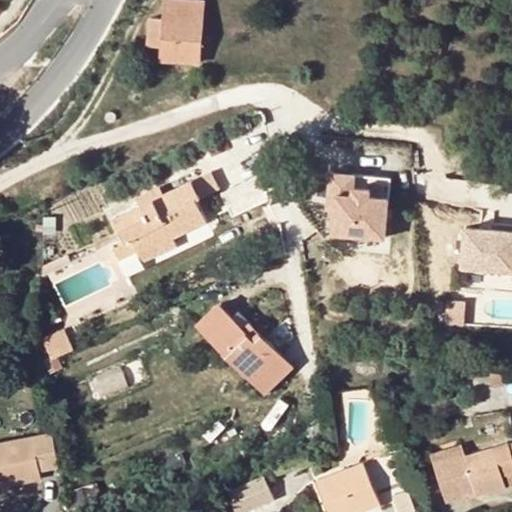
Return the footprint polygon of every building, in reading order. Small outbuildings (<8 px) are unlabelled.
[(206,4),(168,1),(167,22),(152,21),(150,49),(164,49),(163,63),(202,66),(206,4)] [(217,72),(209,71),(209,82),(216,83),(217,72)] [(337,191),(353,194),(356,173),(333,170),(330,190),(337,191)] [(219,188),(212,172),(192,181),(199,197),(219,188)] [(383,239),(392,179),(356,173),(353,194),(337,191),(334,209),(327,208),(324,231),(383,239)] [(265,178),(224,188),(230,212),(271,203),(265,178)] [(156,199),(152,190),(138,197),(142,206),(116,218),(125,239),(130,236),(138,254),(157,245),(161,253),(177,246),(173,237),(206,222),(196,199),(199,197),(192,181),(164,195),(156,199)] [(164,195),(160,187),(152,190),(156,199),(164,195)] [(327,208),(334,209),(337,191),(330,190),(327,208)] [(11,244),(14,243),(25,238),(34,235),(29,223),(6,232),(11,244)] [(511,234),(467,231),(464,270),(511,274),(511,234)] [(30,248),(25,238),(14,243),(20,254),(30,248)] [(138,254),(142,262),(161,253),(157,245),(138,254)] [(220,303),(197,325),(264,394),(293,366),(259,331),(253,337),(244,327),(220,303)] [(249,321),(244,327),(253,337),(259,331),(249,321)] [(55,343),(46,347),(51,358),(60,354),(55,343)] [(308,430),(313,450),(329,446),(325,426),(308,430)] [(0,442),(0,486),(11,485),(40,480),(39,472),(58,468),(52,433),(0,442)] [(433,462),(464,452),(462,445),(431,454),(433,462)] [(464,452),(433,462),(445,503),(476,494),(477,497),(506,488),(511,486),(511,445),(509,445),(466,457),(464,452)] [(364,463),(317,481),(329,511),(361,511),(380,505),(364,463)] [(264,474),(227,488),(235,511),(273,497),(264,474)] [(0,494),(12,493),(11,485),(0,486),(0,494)] [(65,495),(69,511),(83,511),(100,505),(96,486),(65,495)] [(416,488),(399,493),(404,511),(419,511),(423,511),(416,488)] [(234,511),(230,497),(201,506),(202,511),(234,511)]
